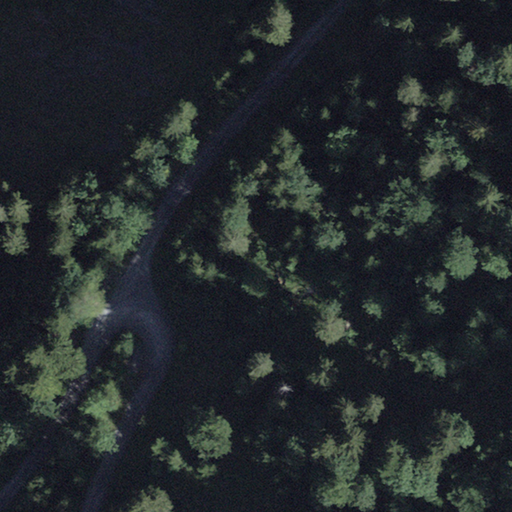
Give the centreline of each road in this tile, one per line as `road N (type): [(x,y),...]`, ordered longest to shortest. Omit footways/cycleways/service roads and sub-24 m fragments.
road 1 (track): [(12,511),(76,412),(94,339),(155,235),(237,130),(357,0)]
road 2 (track): [(125,286),(164,325),(168,352),(101,511)]
